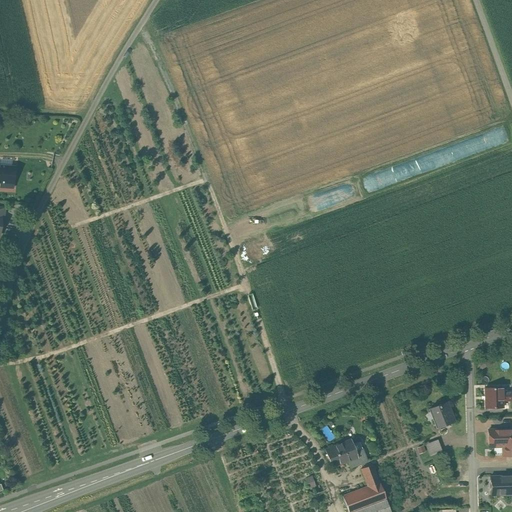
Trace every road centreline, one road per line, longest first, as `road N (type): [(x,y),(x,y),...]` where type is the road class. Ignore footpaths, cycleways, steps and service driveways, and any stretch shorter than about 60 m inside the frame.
road 1 (tertiary): [(467,344),(11,511)]
road 2 (track): [(283,399),(146,14)]
road 3 (residential): [(0,316),(38,209),(155,0)]
road 4 (residential): [(467,344),(472,511)]
